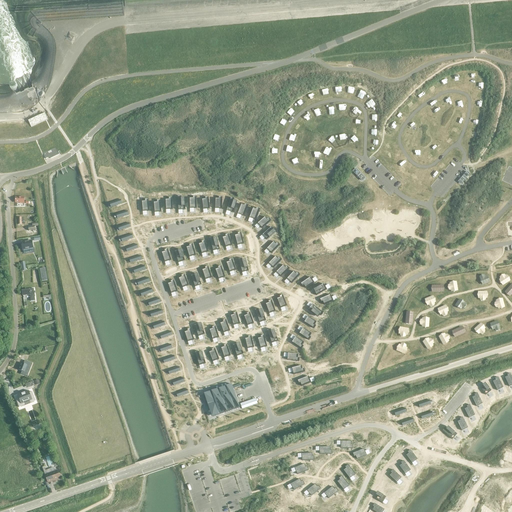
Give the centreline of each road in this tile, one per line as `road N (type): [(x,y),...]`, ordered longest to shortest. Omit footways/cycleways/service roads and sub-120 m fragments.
road 1 (unclassified): [(15,175),(57,162),(122,111),(257,73),(439,0)]
road 2 (unclassified): [(7,511),(259,427)]
road 3 (unclassified): [(0,371),(15,342),(8,205),(15,175)]
